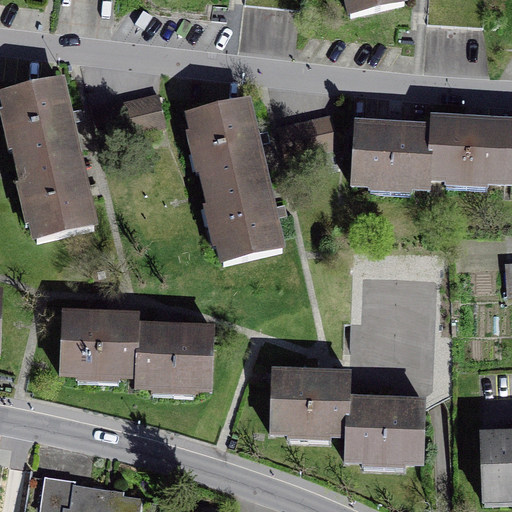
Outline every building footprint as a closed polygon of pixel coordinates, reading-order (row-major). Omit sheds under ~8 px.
[(244,0),(244,6),(272,9),(273,0),(244,0)] [(301,0),(273,0),(272,9),(300,13),(301,0)] [(410,0),(347,0),(352,18),(411,4),(410,0)] [(487,0),(483,0),(428,0),(426,25),(484,30),(487,0)] [(3,97),(19,169),(81,155),(65,83),(3,97)] [(161,99),(94,115),(101,143),(168,127),(161,99)] [(198,123),(213,193),(279,179),(269,131),(264,109),(198,123)] [(437,193),(440,139),(406,137),(408,116),(403,115),(399,115),(398,136),(364,135),(361,202),(436,206),(437,193)] [(511,197),(511,129),(483,128),(484,120),(479,120),(475,119),(475,128),(441,126),(440,139),(437,193),(511,197)] [(333,121),(318,124),(325,152),(339,149),(333,121)] [(287,160),(325,152),(318,124),(281,132),(287,160)] [(19,169),(35,241),(97,227),(81,155),(19,169)] [(213,193),(227,262),(293,249),(279,179),(213,193)] [(141,372),(141,330),(141,316),(59,316),(59,372),(141,372)] [(209,331),(141,330),(141,372),(141,387),(209,388),(209,331)] [(267,434),(347,441),(350,402),(351,385),(272,378),(267,434)] [(350,402),(347,441),(345,463),(417,469),(422,407),(350,402)] [(511,503),(511,432),(481,434),(484,504),(511,503)] [(43,511),(140,511),(142,504),(121,502),(121,497),(72,490),(72,486),(47,483),(43,511)]
